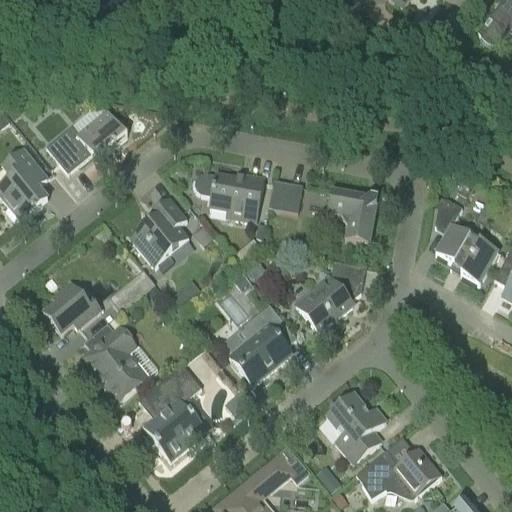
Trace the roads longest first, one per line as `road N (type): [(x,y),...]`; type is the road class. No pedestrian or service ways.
road 1 (residential): [(401,281),(413,195),(397,175),(191,138),(168,147),(0,286)]
road 2 (residential): [(171,511),(373,346)]
road 3 (tertiary): [(142,511),(0,340)]
road 4 (residential): [(511,511),(373,346)]
road 5 (residential): [(511,105),(438,66),(435,51),(472,0)]
road 6 (residential): [(511,345),(401,281)]
